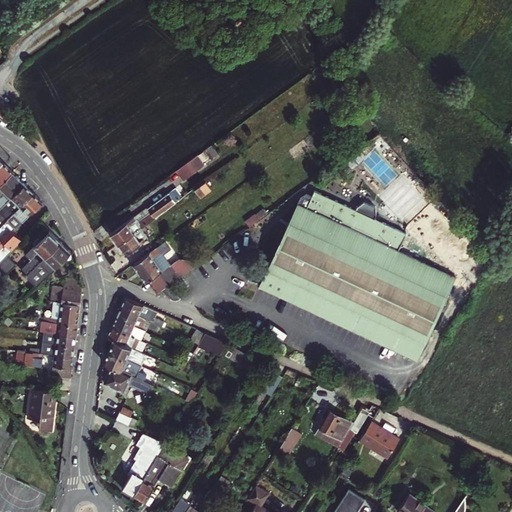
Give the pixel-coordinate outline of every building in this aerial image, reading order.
[(191,0),(206,21),(217,14),(207,0),(180,0),(182,2),(184,0),(191,0)] [(264,10),(257,0),(250,0),(222,18),(230,31),(264,10)] [(212,144),(207,147),(214,157),(218,153),(212,144)] [(206,148),(186,163),(194,175),(215,160),(206,148)] [(0,164),(0,184),(13,172),(3,162),(0,164)] [(186,163),(177,169),(186,181),(194,175),(186,163)] [(25,183),(13,172),(0,184),(0,195),(5,191),(11,197),(25,183)] [(206,179),(195,187),(201,196),(212,188),(206,179)] [(25,183),(11,197),(0,208),(0,226),(7,220),(14,212),(34,193),(25,183)] [(151,211),(155,216),(176,201),(188,192),(181,183),(169,192),(148,207),(151,211)] [(261,286),(340,323),(419,358),(456,275),(399,249),(407,233),(375,219),(377,215),(376,206),(365,201),(358,206),(356,210),(315,192),(312,198),(307,196),(300,199),(261,286)] [(38,197),(34,193),(14,212),(22,221),(42,201),(38,197)] [(111,232),(119,243),(141,227),(149,221),(155,216),(151,211),(148,207),(147,206),(136,215),(111,232)] [(22,221),(14,212),(7,220),(15,228),(22,221)] [(0,262),(8,255),(22,240),(12,230),(15,228),(7,220),(0,226),(0,262)] [(141,227),(148,237),(156,232),(149,221),(141,227)] [(141,227),(119,243),(126,253),(148,237),(141,227)] [(31,259),(22,268),(26,273),(26,274),(27,275),(60,241),(50,230),(41,239),(39,236),(33,242),(35,245),(26,254),(31,259)] [(27,275),(37,286),(71,251),(60,241),(27,275)] [(148,281),(157,293),(160,291),(167,286),(171,283),(197,264),(178,259),(170,264),(157,246),(132,264),(146,283),(148,281)] [(0,262),(0,269),(5,276),(17,264),(8,255),(0,262)] [(76,266),(73,257),(67,259),(70,268),(76,266)] [(83,287),(80,280),(65,278),(64,287),(53,285),(51,300),(58,301),(62,302),(60,317),(56,317),(50,316),(49,321),(78,324),(83,287)] [(167,286),(160,291),(168,296),(173,299),(177,300),(180,300),(183,298),(167,286)] [(126,296),(121,306),(147,318),(161,325),(165,326),(167,321),(156,316),(159,310),(126,296)] [(117,315),(147,330),(149,326),(158,330),(161,325),(147,318),(121,306),(117,315)] [(117,315),(112,325),(147,342),(158,347),(161,341),(145,333),(147,330),(117,315)] [(44,331),(76,335),(78,324),(49,321),(44,320),(43,331),(44,331)] [(147,342),(112,325),(108,333),(108,335),(115,338),(147,353),(154,356),(156,350),(146,345),(147,342)] [(207,331),(198,328),(192,339),(200,342),(205,334),(207,331)] [(56,343),(75,345),(76,335),(44,331),(44,335),(57,337),(56,343)] [(229,341),(207,331),(200,342),(198,345),(220,355),(229,341)] [(141,365),(147,353),(115,338),(110,350),(141,365)] [(46,353),(54,354),(74,356),(75,345),(56,343),(47,342),(46,353)] [(250,355),(232,343),(225,354),(238,362),(237,365),(242,368),(250,355)] [(141,365),(110,350),(104,361),(112,365),(147,381),(150,375),(139,369),(141,365)] [(33,356),(34,352),(31,352),(27,351),(25,364),(42,366),(43,357),(33,356)] [(71,377),(74,356),(54,354),(52,375),(71,377)] [(125,392),(128,384),(129,383),(150,394),(155,385),(147,381),(112,365),(104,382),(125,392)] [(275,388),(283,376),(276,371),(268,384),(275,388)] [(57,390),(33,387),(29,417),(41,419),(40,429),(53,430),(57,390)] [(366,402),(356,419),(361,423),(372,406),(366,402)] [(339,446),(354,422),(330,408),(317,433),(339,446)] [(120,410),(116,418),(135,426),(138,419),(120,410)] [(372,420),(360,439),(388,456),(400,436),(372,420)] [(302,433),(292,427),(282,445),(291,451),(302,433)] [(123,486),(135,493),(166,443),(167,441),(145,431),(139,442),(141,443),(138,449),(142,452),(132,470),(133,471),(123,486)] [(166,443),(135,493),(145,500),(160,478),(173,485),(189,458),(166,443)] [(215,453),(210,450),(202,463),(207,466),(215,453)] [(200,509),(198,511),(213,511),(229,487),(218,480),(200,509)] [(268,493),(256,485),(249,497),(257,503),(251,511),(273,511),(261,504),(268,493)] [(335,508),(331,511),(356,511),(366,496),(350,487),(335,508)] [(435,511),(437,510),(410,491),(398,509),(401,511),(435,511)] [(171,511),(185,511),(191,503),(182,498),(183,496),(182,496),(171,511)] [(464,511),(466,505),(466,496),(454,511),(464,511)] [(198,511),(200,509),(191,503),(185,511),(198,511)]
